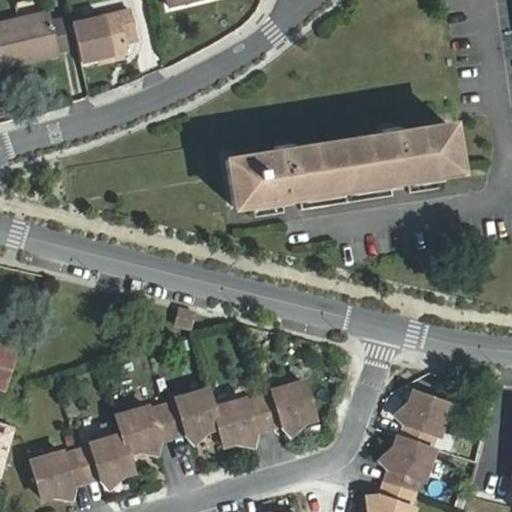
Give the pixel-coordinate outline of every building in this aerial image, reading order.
[(166,0),(169,8),(203,0),(166,0)] [(49,10),(0,21),(0,62),(2,70),(60,56),(59,54),(59,53),(51,19),(49,10)] [(118,11),(71,22),(77,50),(80,64),(127,54),(125,44),(138,41),(132,15),(119,18),(118,11)] [(59,54),(77,50),(71,22),(69,15),(51,19),(59,53),(59,54)] [(453,153),(449,125),(226,160),(233,206),(456,170),(453,153)] [(192,329),(196,313),(179,308),(174,324),(192,329)] [(0,387),(4,388),(15,351),(0,346),(0,387)] [(267,428),(282,424),(283,427),(313,419),(303,382),(271,390),(273,394),(258,398),(267,428)] [(186,436),(218,427),(212,407),(207,390),(175,399),(176,402),(162,406),(171,436),(185,432),(186,436)] [(402,422),(406,423),(401,438),(429,448),(433,433),(437,434),(448,405),(412,392),(402,422)] [(212,407),(218,427),(223,445),(254,436),(253,433),(267,428),(258,398),(244,402),(243,399),(212,407)] [(116,416),(121,434),(127,453),(158,445),(156,441),(171,436),(162,406),(147,410),(146,406),(116,416)] [(100,478),(101,481),(132,472),(127,453),(121,434),(90,443),(91,447),(77,451),(85,481),(100,478)] [(429,448),(401,438),(398,437),(387,466),(391,468),(385,482),(413,492),(418,478),(422,480),(432,449),(429,448)] [(61,452),(31,461),(42,498),(72,489),(71,485),(85,481),(77,451),(62,455),(61,452)] [(434,451),(427,481),(439,484),(446,454),(434,451)] [(380,497),(377,496),(370,511),(410,511),(411,508),(408,507),(413,492),(385,482),(380,497)]
